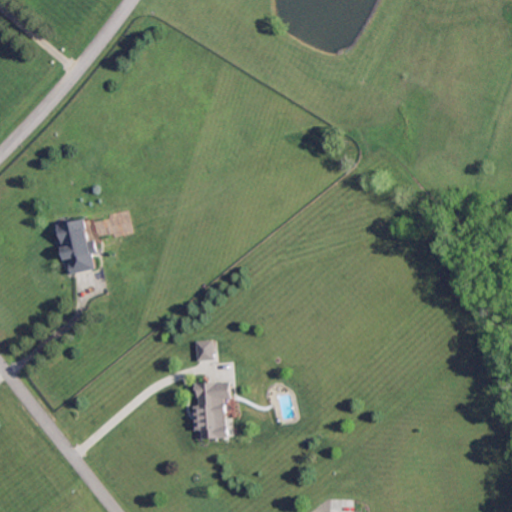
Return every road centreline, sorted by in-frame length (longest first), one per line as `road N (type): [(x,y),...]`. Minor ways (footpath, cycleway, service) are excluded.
road 1 (residential): [(0,148),(131,0)]
road 2 (residential): [(0,365),(116,511)]
